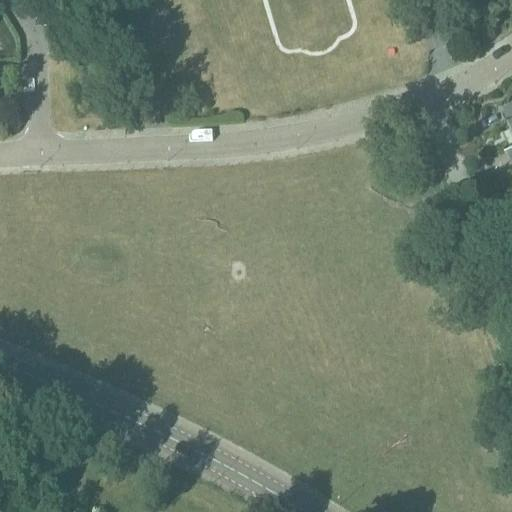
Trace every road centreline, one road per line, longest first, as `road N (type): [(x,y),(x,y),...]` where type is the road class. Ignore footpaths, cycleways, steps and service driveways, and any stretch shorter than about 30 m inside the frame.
road 1 (residential): [(40,155),(267,142),(431,105)]
road 2 (tertiary): [(301,511),(150,432),(0,369)]
road 3 (residential): [(489,276),(431,105)]
road 4 (unclassified): [(40,155),(31,41),(6,0)]
road 5 (unknown): [(154,148),(140,0)]
